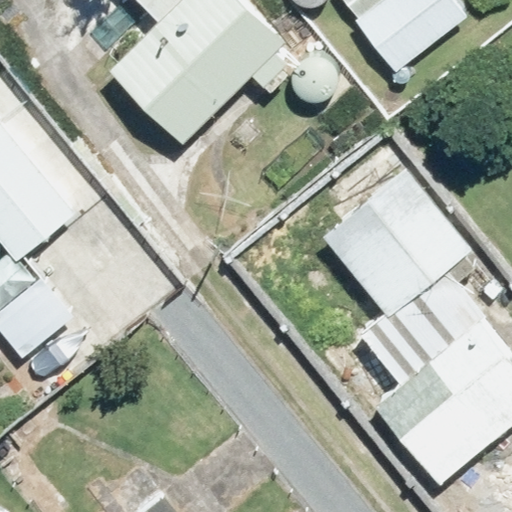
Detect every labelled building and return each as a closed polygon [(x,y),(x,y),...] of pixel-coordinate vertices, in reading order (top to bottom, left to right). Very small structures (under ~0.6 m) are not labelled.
[(141,0),(164,21),(116,70),(190,141),(255,75),(275,93),(291,77),(284,71),(295,61),(282,49),(290,40),(248,0),(141,0)] [(331,25),(356,7),(351,0),(331,0),(320,8),(331,25)] [(457,0),(383,0),(360,19),(400,71),(470,16),(457,0)] [(83,211),(4,119),(0,122),(0,233),(24,262),(83,211)] [(445,483),(511,427),(511,356),(482,321),(490,314),(463,279),(480,266),(470,256),(478,249),(410,167),(327,235),(385,303),(321,357),(354,398),(392,366),(403,380),(377,402),(445,483)] [(0,323),(29,358),(81,315),(47,274),(0,313),(0,323)] [(176,511),(145,472),(112,497),(123,511),(176,511)] [(21,492),(37,511),(66,511),(73,507),(42,474),(21,492)] [(291,511),(281,499),(277,501),(259,477),(228,502),(236,511),(291,511)]
